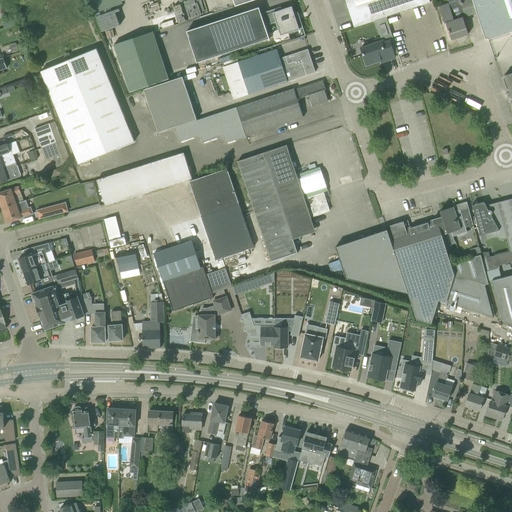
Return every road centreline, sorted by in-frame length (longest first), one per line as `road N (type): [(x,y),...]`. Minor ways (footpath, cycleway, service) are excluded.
road 1 (residential): [(417,409),(340,384),(215,360),(32,353)]
road 2 (residential): [(33,394),(189,391),(336,418),(347,411)]
road 3 (unclassified): [(506,162),(473,66),(450,61),(350,95)]
road 4 (unclassified): [(350,95),(386,189),(506,162)]
road 5 (secondary): [(300,392),(147,371)]
